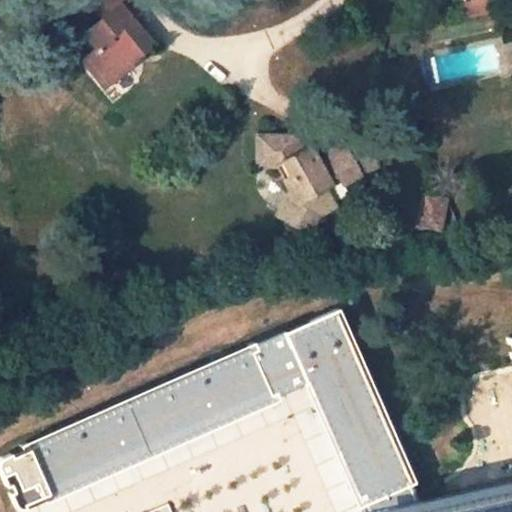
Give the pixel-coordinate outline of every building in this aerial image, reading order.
[(129,56),(150,40),(119,0),(112,5),(111,5),(81,27),(94,44),(86,50),(108,78),(132,60),(129,56)] [(484,13),(480,0),(477,0),(461,3),(464,17),(484,13)] [(494,11),(491,0),(480,0),(484,13),(494,11)] [(103,82),(108,78),(86,50),(81,54),(103,82)] [(327,202),(342,195),(336,183),(356,174),(341,144),(337,138),(336,139),(318,148),(325,161),(316,166),(304,144),(297,147),(289,133),(253,135),(254,164),(273,164),(274,165),(283,161),(290,175),(281,179),(287,191),(290,198),(276,218),(298,233),(310,214),(329,206),(327,202)] [(371,166),(356,136),(341,144),(356,174),(371,166)] [(274,165),(281,179),(290,175),(283,161),(274,165)] [(276,218),(290,198),(287,191),(270,213),(276,218)] [(413,483),(338,312),(255,348),(254,345),(23,447),(24,450),(10,456),(9,453),(0,456),(0,470),(6,484),(8,483),(12,490),(10,491),(16,506),(23,505),(22,503),(42,494),(47,504),(305,392),(357,511),(388,511),(411,502),(404,487),(413,483)] [(511,511),(511,481),(411,502),(388,511),(511,511)]
